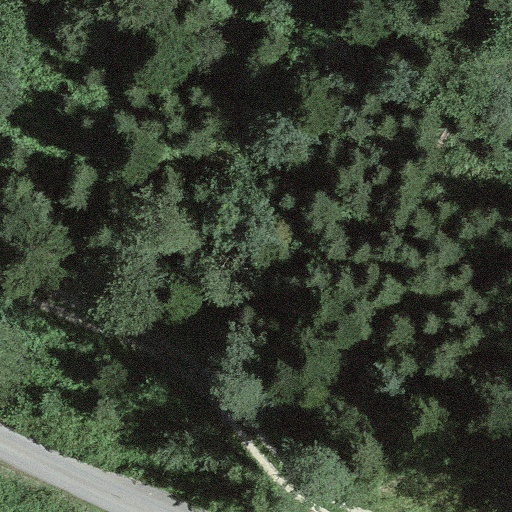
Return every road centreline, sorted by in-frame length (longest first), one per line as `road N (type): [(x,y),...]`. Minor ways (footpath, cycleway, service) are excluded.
road 1 (track): [(342,511),(293,489),(174,357),(85,323),(0,273)]
road 2 (unclassified): [(0,441),(150,511)]
